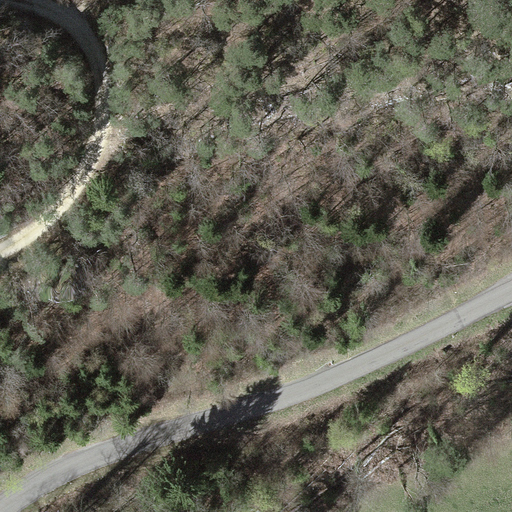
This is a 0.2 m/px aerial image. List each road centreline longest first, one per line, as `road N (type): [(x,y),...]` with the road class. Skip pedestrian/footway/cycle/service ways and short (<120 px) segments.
road 1 (tertiary): [(0,507),(76,465),(298,391),(511,295)]
road 2 (track): [(0,249),(43,224),(68,195),(100,130),(103,104),(101,76),(82,35),(62,16),(20,0)]
